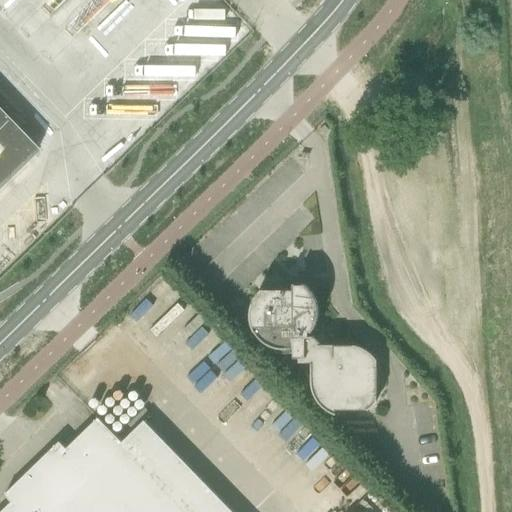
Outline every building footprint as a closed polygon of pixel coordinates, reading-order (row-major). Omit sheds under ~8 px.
[(260,52),(244,62),(258,83),(273,73),(260,52)] [(0,114),(0,185),(36,151),(0,114)] [(324,135),(329,131),(324,126),(319,130),(324,135)] [(156,292),(173,310),(191,294),(174,276),(156,292)] [(310,291),(305,287),(304,286),(303,286),(293,286),(293,291),(262,291),(261,291),(258,294),(254,299),(252,305),(250,310),(250,316),(250,322),(252,328),(254,333),(258,338),(262,342),(265,344),(268,346),(273,348),(278,350),(293,350),(293,359),(297,359),(298,365),(311,364),(312,389),(313,393),(316,399),(319,404),(324,408),(328,412),(334,414),(334,411),(367,411),(373,405),(375,406),(378,402),(380,396),(382,391),(382,385),(381,379),(380,374),(377,368),(375,367),(374,363),(373,359),(370,355),(367,352),(363,349),(358,348),(354,347),(322,347),(314,339),(311,339),(311,334),(313,330),(316,325),(317,319),(318,313),(317,307),(316,301),(313,296),(310,291)] [(184,328),(202,311),(195,304),(178,321),(184,328)] [(225,356),(232,372),(244,367),(237,351),(225,356)] [(311,430),(263,383),(247,399),(296,446),(311,430)] [(122,444),(112,433),(98,419),(66,450),(59,442),(4,496),(11,503),(1,511),(230,511),(144,422),(122,444)] [(355,435),(425,508),(441,494),(371,420),(355,435)]
